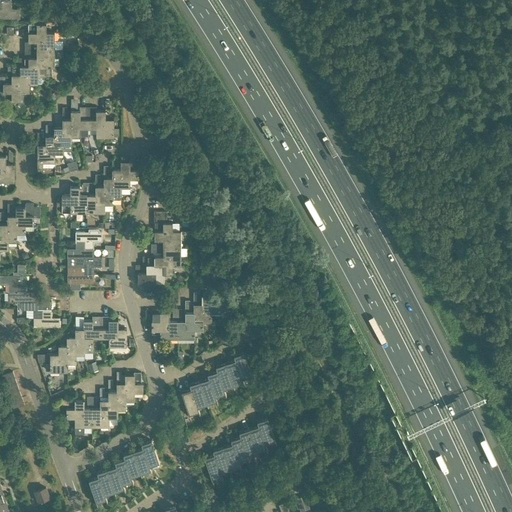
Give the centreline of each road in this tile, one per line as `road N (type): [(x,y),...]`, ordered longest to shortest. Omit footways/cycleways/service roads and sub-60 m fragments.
road 1 (motorway): [(192,0),(347,263),(470,511)]
road 2 (motorway): [(509,511),(411,307),(233,0)]
road 3 (residential): [(136,511),(183,477),(182,455),(267,398)]
road 4 (residential): [(131,304),(122,258),(146,190),(142,145)]
road 5 (residential): [(64,471),(23,355),(0,323)]
road 6 (residential): [(21,196),(43,195),(66,177),(92,171),(108,152),(142,145)]
road 7 (residential): [(64,471),(135,432),(148,418),(154,382)]
road 8 (residential): [(19,132),(71,91),(109,89),(125,79)]
